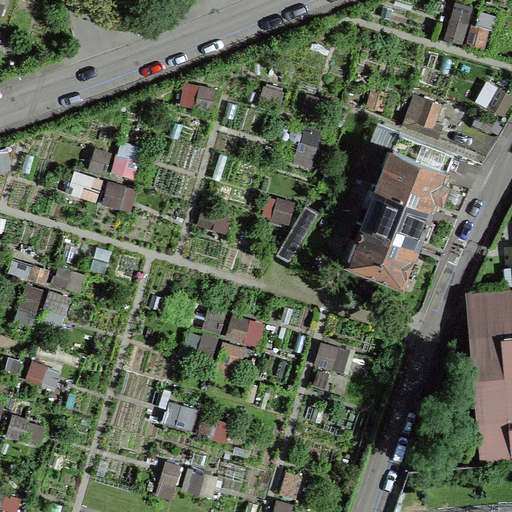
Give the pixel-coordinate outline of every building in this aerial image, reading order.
[(383,171),(378,185),(383,187),(432,207),(436,196),(442,198),(445,189),(448,182),(443,179),(453,153),(399,131),(392,148),(398,150),(389,173),(383,171)] [(374,211),(368,209),(363,223),(417,244),(421,234),(427,236),(430,227),(433,219),(428,217),(432,207),(383,187),(374,211)] [(318,212),(305,205),(277,251),(290,259),(318,212)] [(418,257),(413,255),(417,244),(363,223),(357,237),(363,239),(353,263),(402,283),(406,272),(412,274),(415,265),(418,257)] [(511,286),(470,290),(485,461),(511,458),(511,286)]
